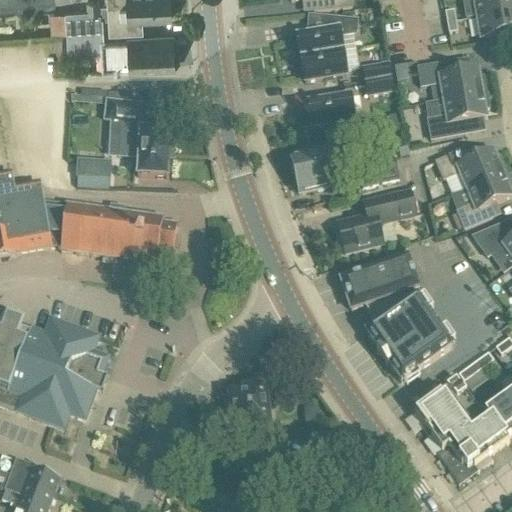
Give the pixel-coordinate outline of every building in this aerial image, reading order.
[(284,0),(285,1),(290,0),(290,4),(312,2),(313,15),(351,11),(350,0),(284,0)] [(360,0),(354,0),(354,15),(370,16),(371,0),(360,0)] [(511,13),(511,0),(473,0),(477,20),(511,13)] [(171,19),(170,4),(107,6),(99,7),(99,2),(87,2),(88,11),(66,12),(66,13),(51,14),(52,34),(67,33),(102,31),(102,20),(108,20),(109,36),(144,33),(143,21),(171,19)] [(454,13),(445,15),(448,37),(457,35),(454,13)] [(511,13),(477,20),(481,42),(507,38),(508,41),(511,40),(511,13)] [(323,34),(297,38),(301,62),(343,55),(340,40),(357,37),(358,22),(325,19),(323,34)] [(177,41),(173,38),(172,36),(129,39),(129,41),(103,42),(102,31),(67,33),(68,54),(102,51),(104,70),(131,68),(131,70),(175,68),(174,65),(178,61),(177,41)] [(343,55),(301,62),(305,86),(347,79),(343,55)] [(364,86),(392,81),(390,66),(362,71),(364,86)] [(406,69),(394,71),(397,86),(409,84),(406,69)] [(477,74),(440,80),(444,104),(486,97),(483,80),(479,81),(477,74)] [(364,86),(366,93),(367,101),(394,96),(392,83),(392,82),(392,81),(364,86)] [(447,121),(427,124),(431,144),(464,138),(462,125),(486,121),(484,114),(489,113),(486,97),(444,104),(447,121)] [(350,98),(309,105),(313,131),(355,124),(350,98)] [(107,104),(104,124),(146,129),(148,109),(107,104)] [(140,134),(137,180),(167,181),(170,135),(140,134)] [(419,139),(401,143),(410,190),(428,186),(419,139)] [(362,171),(358,172),(363,192),(398,184),(394,164),(390,150),(358,157),(362,171)] [(317,158),(291,164),(299,197),(315,193),(318,195),(325,193),(326,190),(340,187),(332,154),(328,155),(325,153),(318,155),(317,158)] [(465,154),(436,166),(443,184),(460,177),(466,193),(506,176),(499,161),(495,162),(492,156),(470,165),(465,154)] [(109,163),(77,161),(76,189),(107,190),(109,163)] [(473,209),(457,216),(464,233),(494,221),(489,209),(511,200),(508,193),(511,191),(511,190),(506,176),(466,193),(473,209)] [(11,177),(0,178),(0,262),(15,260),(14,258),(62,250),(61,254),(105,260),(104,266),(115,267),(116,262),(157,268),(158,264),(172,266),(177,228),(163,226),(163,222),(122,216),(123,210),(112,209),(111,215),(68,209),(67,210),(42,212),(35,193),(13,192),(11,177)] [(340,237),(337,239),(339,247),(343,248),(345,257),(384,248),(380,233),(383,228),(417,220),(411,195),(363,207),(366,221),(338,228),(340,237)] [(511,261),(511,237),(505,227),(472,241),(487,261),(496,255),(501,261),(508,256),(511,261)] [(329,258),(307,266),(318,296),(340,288),(329,258)] [(408,260),(340,283),(351,314),(364,310),(378,329),(416,302),(413,293),(419,291),(408,260)] [(378,329),(367,337),(378,353),(376,355),(387,371),(389,369),(401,386),(452,350),(417,301),(416,302),(378,329)] [(98,342),(52,324),(46,339),(21,330),(23,325),(8,319),(6,325),(0,322),(0,409),(64,433),(69,418),(84,424),(96,393),(102,395),(108,380),(102,378),(107,362),(92,356),(98,342)] [(511,347),(508,343),(496,352),(501,359),(511,351),(511,347)] [(488,358),(459,379),(464,386),(493,365),(488,358)] [(446,394),(414,417),(441,455),(448,450),(466,476),(508,446),(484,412),(483,412),(484,413),(481,415),(456,381),(446,388),(450,393),(447,395),(446,394)] [(501,388),(495,393),(511,416),(511,391),(506,395),(501,388)] [(246,397),(231,398),(235,440),(270,436),(265,390),(245,392),(246,397)] [(494,404),(484,412),(508,446),(509,446),(506,442),(511,438),(511,416),(495,393),(489,397),(494,404)] [(274,466),(262,467),(263,480),(302,476),(301,461),(274,464),(274,466)] [(0,492),(4,494),(18,499),(33,505),(38,494),(54,500),(60,483),(24,470),(23,474),(18,472),(13,486),(0,481),(0,492)] [(4,494),(0,506),(14,511),(13,511),(49,511),(54,500),(38,494),(33,505),(18,499),(4,494)]
